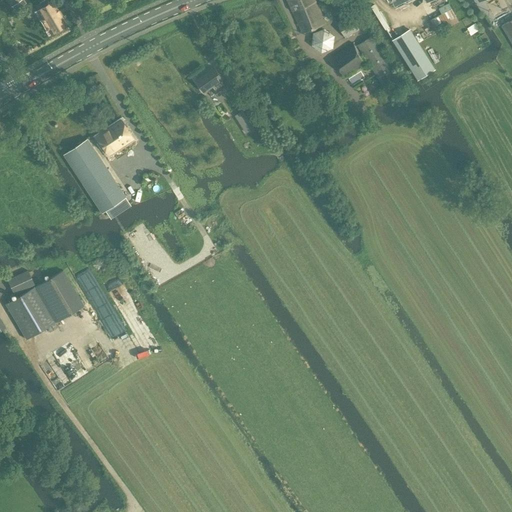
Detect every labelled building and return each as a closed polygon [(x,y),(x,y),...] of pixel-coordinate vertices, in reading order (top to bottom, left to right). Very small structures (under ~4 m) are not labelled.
[(315,0),(287,0),(288,2),(303,33),(325,22),(319,8),(315,0)] [(497,0),(495,0),(486,5),(493,18),(504,12),(497,0)] [(38,10),(50,32),(65,24),(52,2),(38,10)] [(430,20),(437,33),(459,21),(449,3),(438,8),(441,13),(430,20)] [(337,24),(345,37),(359,29),(351,15),(337,24)] [(511,20),(502,26),(511,42),(511,20)] [(394,39),(393,40),(418,79),(419,79),(434,69),(412,35),(411,32),(409,29),(394,39)] [(358,45),(384,87),(399,77),(373,36),(358,45)] [(333,57),(345,76),(365,63),(353,44),(333,57)] [(205,92),(213,86),(215,90),(218,95),(229,88),(225,83),(223,84),(221,81),(223,80),(214,67),(196,80),(205,92)] [(248,108),(241,113),(251,129),(258,124),(248,108)] [(104,132),(98,136),(103,143),(109,153),(122,144),(132,138),(131,136),(123,123),(112,130),(110,127),(104,132)] [(64,154),(97,204),(102,212),(126,196),(102,160),(88,139),(64,154)] [(17,297),(5,304),(26,339),(46,327),(49,332),(57,327),(54,322),(70,313),(83,305),(63,270),(17,297)] [(22,274),(7,280),(10,287),(11,287),(14,294),(15,293),(34,284),(28,271),(22,274)]
